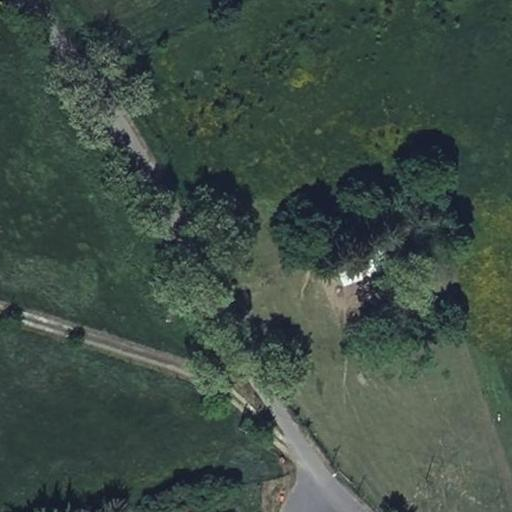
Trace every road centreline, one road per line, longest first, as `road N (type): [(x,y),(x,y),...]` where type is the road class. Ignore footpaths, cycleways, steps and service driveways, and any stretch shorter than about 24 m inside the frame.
road 1 (unclassified): [(23,0),(101,96),(257,380),(334,496)]
road 2 (unknown): [(276,408),(0,324)]
